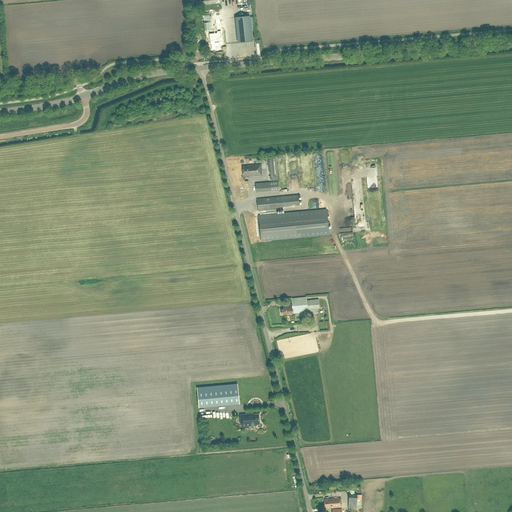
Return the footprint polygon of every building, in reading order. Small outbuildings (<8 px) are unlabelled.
[(236,17),(238,42),(252,41),(250,16),(236,17)] [(215,37),(210,37),(211,43),(212,43),(212,49),(220,48),(219,44),(222,43),(223,43),(222,32),(215,33),(215,37)] [(255,175),(255,176),(262,175),(261,164),(247,165),(247,166),(242,166),(243,176),(251,176),(253,176),(255,175)] [(256,191),(278,189),(277,180),(260,181),(260,185),(255,186),(256,191)] [(257,199),(258,211),(276,209),(276,208),(299,205),(298,195),(257,199)] [(302,237),(328,235),(326,210),(299,212),(258,216),(259,229),(261,242),(302,237)] [(306,297),(291,299),(291,305),(284,305),(285,309),(281,310),(282,315),(308,312),(307,310),(319,308),(318,299),(307,300),(306,297)] [(239,404),(237,384),(197,387),(199,408),(239,404)] [(254,414),(254,413),(240,414),(241,426),(256,425),(256,424),(259,424),(259,414),(254,414)] [(356,508),(357,494),(349,494),(348,507),(356,508)] [(332,508),(341,507),(341,498),(324,499),(325,508),(329,508),(329,507),(332,506),(332,508)]
